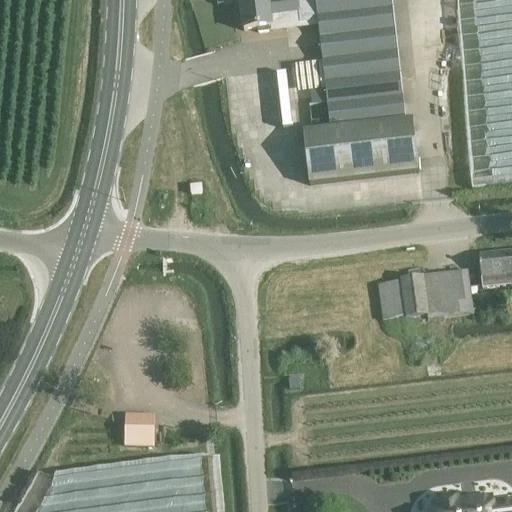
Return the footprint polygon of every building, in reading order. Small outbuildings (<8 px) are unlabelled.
[(239,0),(243,32),(257,30),(258,34),(268,33),(267,29),(272,28),(271,20),(300,17),(300,14),(316,12),(330,132),(304,136),(311,188),(418,174),(411,122),(405,123),(392,0),(239,0)] [(511,287),(511,253),(480,257),(483,290),(511,287)] [(400,284),(378,287),(382,322),(405,320),(405,321),(428,318),(428,322),(474,316),(468,273),(400,282),(400,284)] [(153,449),(153,424),(126,424),(126,448),(153,449)] [(511,511),(511,504),(492,507),(491,500),(463,504),(463,503),(435,506),(435,511),(511,511)]
